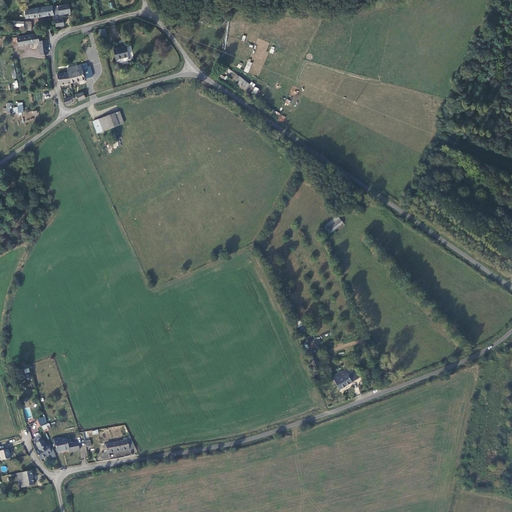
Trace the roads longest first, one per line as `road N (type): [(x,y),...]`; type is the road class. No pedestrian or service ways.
road 1 (unclassified): [(60,477),(268,437),(428,380),(511,332)]
road 2 (unclassified): [(511,286),(194,69)]
road 3 (residential): [(194,69),(160,21),(142,12),(70,29),(58,37),(52,59),(64,114)]
road 4 (unclassified): [(194,69),(64,114)]
